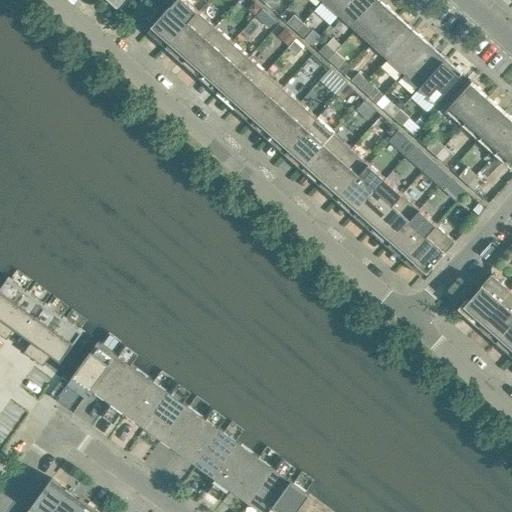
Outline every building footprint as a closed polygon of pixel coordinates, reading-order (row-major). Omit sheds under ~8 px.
[(108,0),(117,8),(124,0),(108,0)] [(167,46),(199,10),(187,0),(175,0),(149,30),(167,46)] [(281,0),(265,0),(264,1),(273,9),(281,0)] [(324,0),(340,14),(352,0),(324,0)] [(356,28),(381,0),(352,0),(340,14),(356,28)] [(372,43),(398,14),(382,0),(381,0),(356,28),(372,43)] [(150,20),(157,11),(149,4),(142,12),(150,20)] [(184,61),(216,25),(199,10),(167,46),(184,61)] [(297,30),(305,21),(295,12),(287,21),(297,30)] [(388,57),(414,28),(398,14),(372,43),(388,57)] [(313,29),(305,21),(297,30),(305,38),(313,29)] [(201,76),(233,40),(216,25),(184,61),(201,76)] [(296,37),(286,28),(279,35),(289,45),(296,37)] [(405,72),(430,43),(414,28),(388,57),(405,72)] [(296,37),(288,46),(296,54),(304,45),(296,37)] [(218,92),(250,55),(233,40),(201,76),(218,92)] [(327,41),(319,50),(329,59),(337,50),(327,41)] [(420,86),(446,57),(430,43),(405,72),(420,86)] [(343,55),(337,50),(329,59),(335,64),(343,55)] [(322,61),(313,53),(305,62),(313,70),(322,61)] [(235,107),(267,71),(250,55),(218,92),(235,107)] [(463,72),(446,57),(420,86),(437,101),(463,72)] [(252,122),(284,86),(267,71),(235,107),(252,122)] [(361,87),(369,79),(360,71),(352,80),(361,87)] [(379,87),(369,79),(361,87),(371,96),(379,87)] [(463,124),(489,96),(472,81),(447,109),(463,124)] [(269,137),(301,101),(284,86),(252,122),(269,137)] [(480,139),(505,110),(489,96),(463,124),(480,139)] [(392,99),(384,108),(393,116),(401,107),(392,99)] [(286,152),(318,116),(301,101),(269,137),(286,152)] [(411,116),(401,107),(393,116),(403,125),(411,116)] [(496,153),(511,134),(511,116),(505,110),(480,139),(496,153)] [(303,168),(335,132),(318,116),(286,152),(303,168)] [(320,183),(352,147),(335,132),(303,168),(320,183)] [(511,134),(496,153),(511,167),(511,134)] [(436,155),(444,146),(435,138),(427,147),(436,155)] [(454,154),(444,146),(436,155),(446,163),(454,154)] [(337,198),(369,162),(352,147),(320,183),(337,198)] [(354,214),(386,178),(369,162),(337,198),(354,214)] [(469,184),(476,175),(468,167),(460,176),(469,184)] [(450,175),(442,183),(449,189),(456,181),(450,175)] [(486,183),(476,175),(469,184),(478,192),(486,183)] [(371,229),(403,193),(386,178),(354,214),(371,229)] [(388,244),(420,208),(403,193),(371,229),(388,244)] [(405,259),(437,223),(420,208),(388,244),(405,259)] [(447,251),(456,240),(437,223),(405,259),(425,277),(435,267),(432,265),(447,251)] [(479,325),(511,289),(493,272),(483,283),(470,299),(468,297),(459,307),(479,325)] [(0,328),(28,290),(9,276),(0,287),(0,328)] [(496,341),(511,322),(511,289),(479,325),(496,341)] [(25,332),(46,303),(28,290),(0,328),(0,333),(7,339),(16,326),(25,332)] [(34,358),(64,316),(46,303),(25,332),(33,339),(24,351),(34,358)] [(62,359),(83,330),(64,316),(34,358),(43,365),(52,352),(62,359)] [(511,354),(511,322),(496,341),(511,354)] [(99,340),(98,341),(74,374),(92,387),(117,353),(99,340)] [(109,400),(134,365),(117,353),(92,387),(109,400)] [(127,413),(152,378),(134,365),(109,400),(127,413)] [(144,425),(169,391),(152,378),(127,413),(144,425)] [(162,438),(187,403),(169,391),(144,425),(162,438)] [(179,451),(204,416),(187,403),(162,438),(179,451)] [(197,463),(222,428),(204,416),(179,451),(197,463)] [(214,476),(239,441),(222,428),(197,463),(214,476)] [(232,489),(257,454),(239,441),(214,476),(232,489)] [(249,501),(275,466),(257,454),(232,489),(249,501)] [(264,511),(268,511),(292,479),(275,466),(249,501),(264,511)] [(37,511),(38,511),(54,511),(70,490),(52,477),(27,511),(37,511)] [(295,511),(309,494),(310,492),(292,479),(268,511),(295,511)] [(81,511),(88,503),(70,490),(54,511),(81,511)] [(100,511),(88,503),(81,511),(100,511)]
